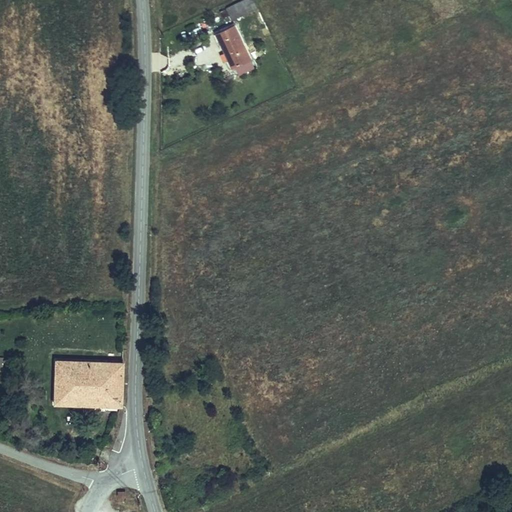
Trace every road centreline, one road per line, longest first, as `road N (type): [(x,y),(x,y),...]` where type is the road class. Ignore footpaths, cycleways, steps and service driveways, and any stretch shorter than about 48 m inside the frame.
road 1 (tertiary): [(139,0),(142,198),(133,394),(142,465)]
road 2 (track): [(214,511),(511,369)]
